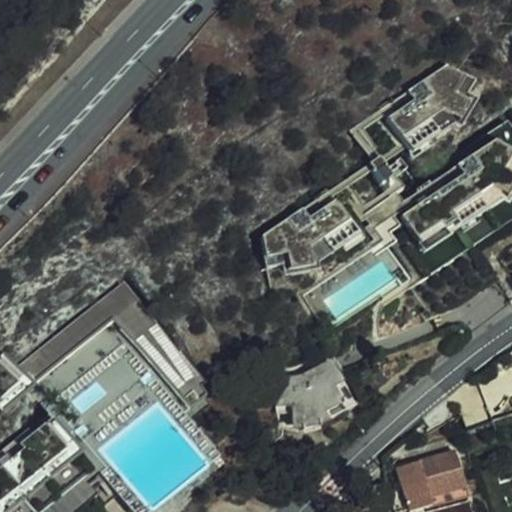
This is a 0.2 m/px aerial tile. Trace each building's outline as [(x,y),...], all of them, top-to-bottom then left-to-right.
[(443,67),(404,94),(410,103),(384,121),(398,141),(438,114),(454,124),(466,105),(452,96),(462,79),(459,77),(443,67)] [(460,75),(459,77),(462,79),(452,96),(466,105),(470,99),(464,96),(472,82),(460,75)] [(454,124),(451,130),(455,132),(474,102),(470,99),(466,105),(454,124)] [(369,164),(375,160),(357,133),(381,117),(378,111),(347,132),(369,164)] [(438,114),(398,141),(400,144),(403,149),(407,156),(449,129),(451,130),(454,124),(438,114)] [(386,199),(362,215),(410,287),(431,317),(455,307),(458,305),(453,297),(492,271),(474,244),(511,218),(511,124),(507,117),(401,189),(386,199)] [(369,164),(300,212),(307,221),(312,218),(309,214),(403,149),(400,144),(375,160),(369,164)] [(399,158),(381,170),(386,177),(391,174),(393,177),(406,168),(399,158)] [(381,170),(371,177),(378,187),(388,180),(386,177),(381,170)] [(391,174),(386,177),(388,180),(393,187),(383,194),(386,199),(401,189),(393,177),(391,174)] [(300,212),(261,239),(264,258),(264,261),(285,258),(288,274),(310,270),(307,251),(346,224),(332,204),(312,218),(307,221),(300,212)] [(264,261),(264,258),(262,258),(264,272),(280,269),(282,281),(317,274),(316,267),(356,239),(346,224),(307,251),(310,270),(288,274),(285,258),(264,261)] [(492,271),(453,297),(458,305),(498,279),(492,271)] [(3,378),(37,422),(66,460),(81,480),(162,419),(170,430),(205,404),(118,291),(3,378)] [(333,388),(341,384),(331,364),(302,379),(275,380),(277,408),(290,406),(293,431),(304,430),(317,426),(327,421),(324,413),(341,404),(333,388)] [(354,408),(341,384),(333,388),(341,404),(324,413),(327,421),(354,408)] [(0,393),(0,411),(15,400),(6,389),(0,393)] [(210,411),(205,404),(170,430),(175,437),(210,411)] [(162,419),(81,480),(105,511),(158,511),(206,477),(175,437),(170,430),(162,419)] [(37,422),(25,431),(44,456),(54,468),(66,460),(37,422)] [(0,487),(44,456),(25,431),(0,450),(0,487)] [(454,454),(396,469),(408,511),(465,496),(454,454)] [(44,456),(0,487),(0,506),(54,468),(44,456)]
